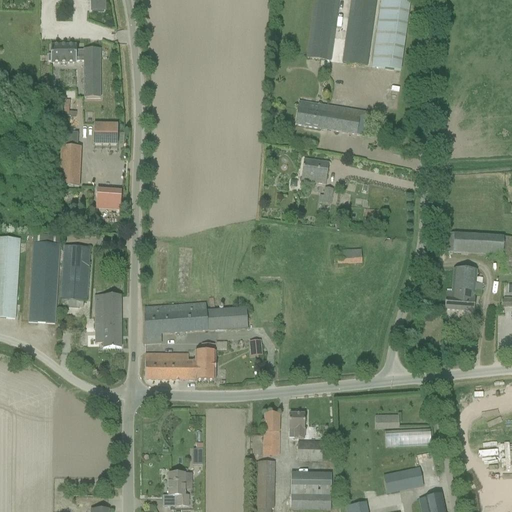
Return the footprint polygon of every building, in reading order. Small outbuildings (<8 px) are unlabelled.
[(106,12),(105,0),(90,0),(91,12),(106,12)] [(330,63),(335,30),(337,19),(339,0),(314,0),(306,60),(330,63)] [(366,68),(376,0),(351,0),(342,65),(366,68)] [(380,0),(371,69),(400,73),(410,0),(380,0)] [(84,63),(84,98),(100,98),(100,50),(84,50),(84,52),(76,52),(76,46),(50,46),(50,56),(48,56),(48,63),(50,63),(50,65),(76,65),(76,63),(84,63)] [(370,139),(374,115),(318,106),(317,112),(298,109),(295,127),(370,139)] [(93,126),(93,145),(117,146),(117,127),(93,126)] [(78,134),(62,134),(62,145),(77,145),(78,134)] [(59,188),(79,189),(81,149),(61,148),(59,188)] [(325,186),(328,164),(303,161),(300,181),(325,186)] [(331,206),(332,191),(324,190),(324,197),(319,197),(319,205),(323,206),(331,206)] [(96,193),(95,209),(120,211),(121,194),(96,193)] [(378,216),(365,215),(364,224),(377,224),(378,216)] [(85,219),(60,217),(59,224),(84,226),(85,219)] [(503,240),(445,234),(444,253),(501,259),(503,240)] [(33,236),(28,324),(54,326),(60,238),(33,236)] [(0,319),(15,321),(19,241),(0,239),(0,319)] [(510,275),(511,250),(511,240),(503,240),(501,259),(500,274),(510,275)] [(60,301),(86,302),(90,248),(64,247),(60,301)] [(362,264),(362,250),(342,251),(342,265),(362,264)] [(472,313),(474,299),(468,299),(469,296),(481,297),(482,285),(476,285),(477,272),(454,270),(451,294),(445,293),(444,311),(472,313)] [(121,350),(121,297),(101,298),(95,298),(95,335),(103,335),(103,350),(121,350)] [(511,300),(500,301),(500,310),(511,309),(511,300)] [(159,336),(206,333),(248,329),(246,309),(204,312),(204,305),(168,308),(144,309),(144,316),(145,346),(160,345),(159,336)] [(250,351),(261,349),(260,342),(257,342),(249,343),(250,351)] [(194,382),(215,383),(215,353),(215,347),(201,347),(201,354),(195,354),(195,363),(188,363),(188,357),(145,356),(145,382),(179,382),(194,382)] [(278,457),(279,416),(264,415),(264,456),(278,457)] [(304,416),(289,416),(289,440),(303,440),(304,416)] [(375,430),(389,429),(399,429),(399,417),(375,418),(375,430)] [(431,430),(384,431),(385,448),(432,446),(431,430)] [(332,435),(323,435),(323,443),(331,444),(332,435)] [(298,463),(327,464),(327,444),(298,444),(298,463)] [(274,511),(275,464),(258,463),(256,511),(271,511),(274,511)] [(423,488),(419,470),(383,477),(383,478),(373,479),(377,497),(423,488)] [(330,511),(331,475),(291,474),(290,511),(324,511),(330,511)] [(185,497),(185,491),(191,491),(191,475),(168,475),(168,498),(176,498),(176,508),(188,508),(188,497),(185,497)] [(443,511),(440,496),(418,501),(420,511),(443,511)]
